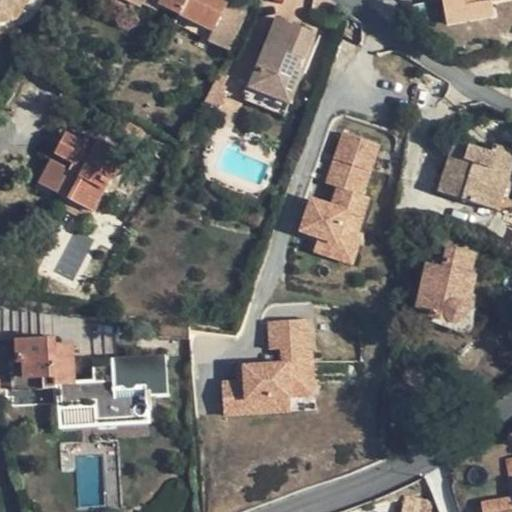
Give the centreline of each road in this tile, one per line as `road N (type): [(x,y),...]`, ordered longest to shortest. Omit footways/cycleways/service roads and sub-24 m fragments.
road 1 (residential): [(511,407),(443,447),(288,511)]
road 2 (residential): [(511,111),(341,0)]
